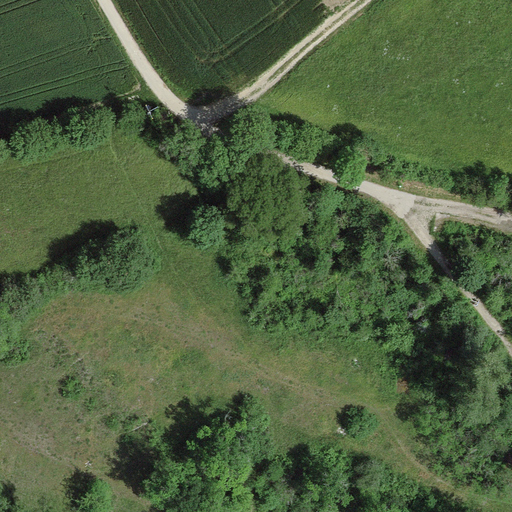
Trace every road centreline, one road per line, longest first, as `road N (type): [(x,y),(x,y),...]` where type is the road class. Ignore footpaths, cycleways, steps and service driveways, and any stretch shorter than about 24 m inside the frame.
road 1 (track): [(104,0),(145,68),(188,117),(251,150),(390,194)]
road 2 (track): [(193,120),(240,105),(366,0)]
road 3 (track): [(390,194),(511,344)]
road 4 (track): [(390,194),(511,221)]
